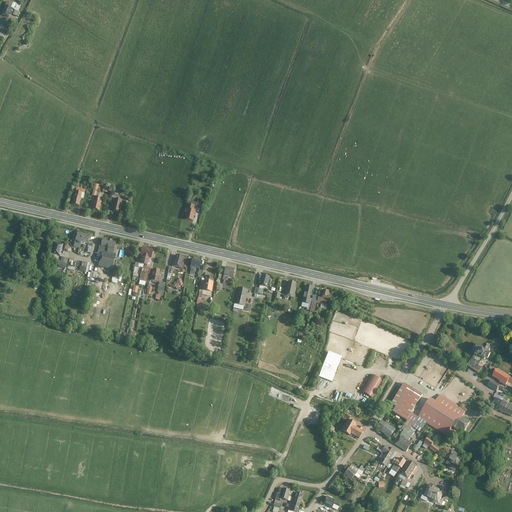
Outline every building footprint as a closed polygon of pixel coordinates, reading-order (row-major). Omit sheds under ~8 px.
[(17,6),(9,3),(4,14),(13,17),(17,6)] [(92,210),(99,211),(103,195),(96,193),(98,186),(94,185),(91,196),(95,197),(92,210)] [(76,188),(72,205),(79,207),(81,199),(82,200),(84,190),(76,188)] [(114,202),(112,212),(119,213),(121,204),(119,204),(120,200),(116,199),(115,203),(114,202)] [(187,220),(195,222),(198,212),(196,211),(197,206),(191,205),(187,220)] [(81,242),(87,244),(89,236),(77,233),(74,247),(80,248),(81,242)] [(116,242),(102,239),(100,246),(107,248),(106,254),(101,253),(98,265),(112,269),(116,256),(112,255),(113,249),(115,249),(116,242)] [(62,246),(54,244),(51,255),(59,257),(62,246)] [(152,251),(140,248),(138,255),(143,257),(141,264),(146,265),(148,258),(150,259),(152,251)] [(182,257),(175,256),(172,267),(182,269),(183,263),(181,263),(182,257)] [(201,262),(191,259),(190,267),(191,268),(189,273),(194,274),(195,269),(199,270),(201,262)] [(87,263),(81,262),(78,271),(85,272),(87,263)] [(234,269),(224,267),(221,281),(226,282),(227,276),(232,278),(234,269)] [(159,271),(152,270),(151,275),(150,275),(149,281),(159,282),(160,277),(158,277),(159,271)] [(268,278),(261,276),(258,287),(266,289),(268,278)] [(213,283),(202,282),(200,296),(211,297),(213,283)] [(296,285),(286,283),(283,297),(293,299),(296,285)] [(312,288),(305,286),(301,304),(308,305),(312,288)] [(233,305),(244,307),(247,291),(236,289),(233,305)] [(328,293),(320,292),(319,298),(317,297),(316,303),(325,306),(328,293)] [(483,349),(477,345),(473,352),(478,355),(475,361),(481,364),(484,359),(487,360),(490,355),(487,353),(489,350),(489,348),(486,346),(484,347),(483,349)] [(335,358),(333,364),(355,372),(357,366),(335,358)] [(262,373),(287,384),(289,378),(265,368),(262,373)] [(504,375),(497,370),(492,377),(506,386),(508,382),(511,384),(511,376),(511,377),(505,373),(504,375)] [(372,375),(362,393),(372,399),(382,381),(372,375)] [(503,390),(490,382),(487,387),(495,392),(496,390),(501,393),(503,390)] [(393,413),(407,421),(411,414),(422,397),(403,385),(391,405),(396,408),(393,413)] [(428,401),(418,418),(426,423),(446,436),(452,427),(464,434),(470,424),(461,418),(467,408),(464,406),(462,409),(440,395),(434,405),(428,401)] [(511,406),(494,399),(490,409),(509,417),(511,411),(511,406)] [(412,428),(418,418),(411,414),(407,421),(403,427),(410,431),(412,428)] [(420,433),(426,423),(418,418),(412,428),(420,433)] [(375,428),(390,438),(395,431),(381,420),(375,428)] [(355,427),(347,423),(340,434),(348,439),(349,437),(358,442),(362,435),(354,430),(355,427)] [(394,445),(405,454),(412,446),(400,437),(394,445)] [(427,439),(422,446),(436,456),(439,452),(432,447),(434,445),(427,439)] [(414,450),(417,452),(424,443),(421,441),(414,450)] [(389,449),(386,447),(382,453),(385,455),(385,456),(390,460),(395,452),(390,448),(389,449)] [(451,452),(445,460),(452,466),(449,469),(453,472),(462,460),(451,452)] [(390,460),(385,456),(380,464),(387,468),(392,461),(390,460)] [(397,461),(394,466),(395,466),(392,471),(396,474),(399,469),(401,470),(406,464),(400,460),(398,462),(397,461)] [(415,468),(407,463),(399,477),(407,482),(415,468)] [(349,468),(343,475),(351,481),(357,473),(356,473),(349,468)] [(438,493),(427,488),(423,499),(438,505),(442,496),(445,498),(448,491),(441,488),(438,493)] [(286,502),(288,492),(277,489),(274,499),(286,502)] [(287,511),(289,511),(298,511),(302,495),(292,493),(287,511)] [(339,504),(325,497),(321,505),(329,509),(331,507),(336,509),(339,504)]
